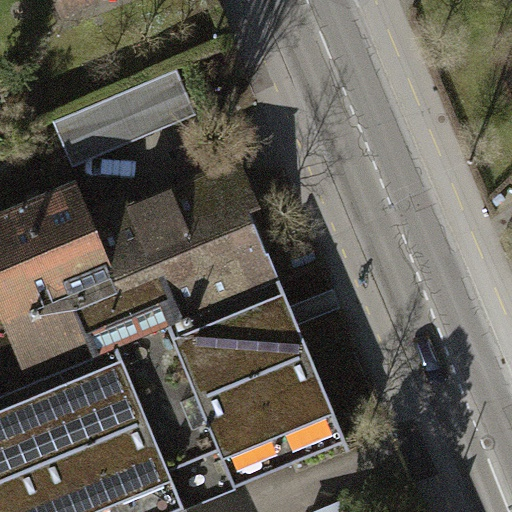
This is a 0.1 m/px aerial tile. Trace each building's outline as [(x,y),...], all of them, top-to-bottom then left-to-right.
[(55,0),(63,19),(109,0),(55,0)] [(177,65),(54,118),(73,162),(196,110),(177,65)] [(123,350),(290,286),(242,163),(97,219),(82,179),(0,210),(0,295),(34,385),(123,350)] [(123,350),(185,511),(191,511),(354,449),(290,286),(123,350)] [(0,397),(34,385),(0,295),(0,397)] [(0,397),(0,511),(185,511),(123,350),(34,385),(0,397)] [(372,511),(371,503),(333,511),(372,511)]
